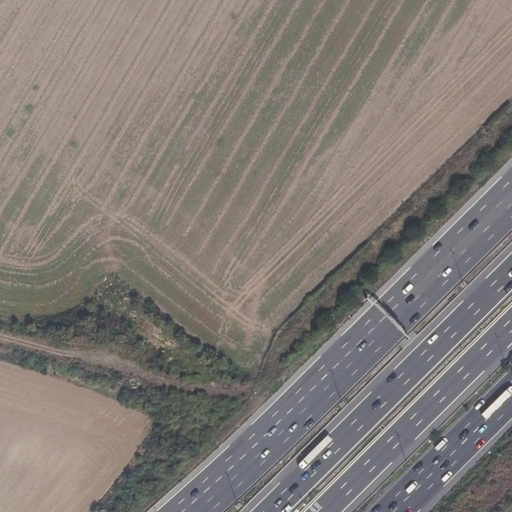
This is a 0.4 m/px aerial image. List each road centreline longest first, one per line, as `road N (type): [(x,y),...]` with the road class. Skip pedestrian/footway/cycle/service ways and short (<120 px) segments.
road 1 (motorway): [(511,200),(187,511)]
road 2 (motorway): [(511,271),(269,511)]
road 3 (motorway): [(322,511),(511,324)]
road 4 (track): [(0,337),(171,383)]
road 5 (motorway): [(393,511),(511,394)]
